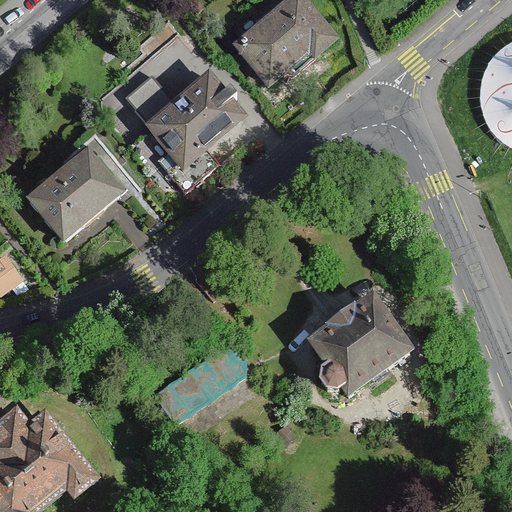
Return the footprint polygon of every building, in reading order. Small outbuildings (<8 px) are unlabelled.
[(116,0),(103,11),(117,28),(150,0),(116,0)] [(301,0),(295,0),(234,52),(269,92),(308,59),(314,66),(340,44),(301,0)] [(151,78),(125,99),(182,171),(247,115),(208,73),(172,100),(151,78)] [(89,154),(27,207),(64,251),(126,198),(89,154)] [(301,211),(286,220),(296,236),(310,227),(301,211)] [(6,259),(0,263),(0,298),(2,301),(25,283),(6,259)] [(217,262),(193,283),(212,304),(236,283),(217,262)] [(205,309),(187,285),(154,312),(173,335),(205,309)] [(416,359),(379,303),(341,329),(314,346),(335,377),(325,384),(336,399),(346,392),(353,402),(416,359)] [(0,511),(38,511),(65,490),(75,502),(99,482),(48,420),(32,433),(17,415),(0,428),(0,511)]
